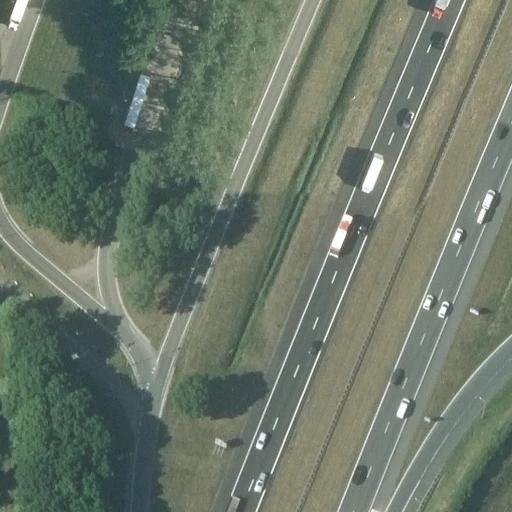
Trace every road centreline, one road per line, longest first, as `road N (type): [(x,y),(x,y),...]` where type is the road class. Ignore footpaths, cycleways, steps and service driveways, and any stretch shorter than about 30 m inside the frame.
road 1 (motorway): [(446,0),(240,511)]
road 2 (motorway): [(353,511),(511,122)]
road 3 (track): [(13,511),(0,292)]
road 4 (motorway): [(393,511),(435,437),(511,348)]
road 5 (motorway): [(154,390),(142,511)]
